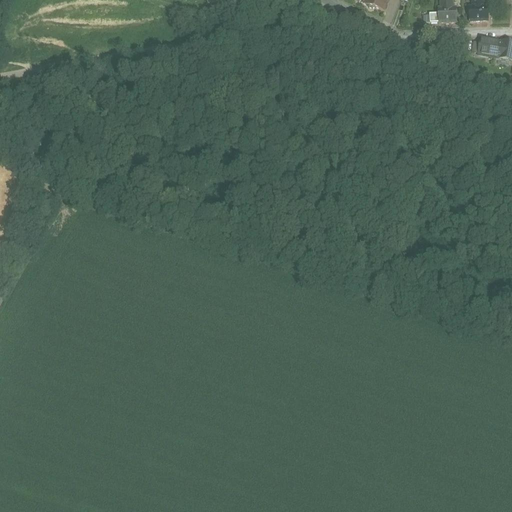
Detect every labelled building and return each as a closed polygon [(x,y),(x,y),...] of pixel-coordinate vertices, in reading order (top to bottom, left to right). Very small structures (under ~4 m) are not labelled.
[(392,0),(364,0),(363,6),(369,8),(367,14),(386,20),(392,2),(392,0)] [(392,0),(392,2),(396,3),(395,4),(408,8),(410,0),(392,0)] [(471,1),(472,12),(469,12),(470,28),(488,28),(488,12),(485,12),(484,1),(483,1),(473,1),(471,1)] [(440,14),(438,14),(438,21),(439,31),(457,30),(457,13),(454,13),(453,3),(440,4),(440,14)] [(498,67),(500,49),(481,46),(477,65),(498,67)] [(511,48),(500,47),(500,49),(498,67),(511,68),(511,48)]
